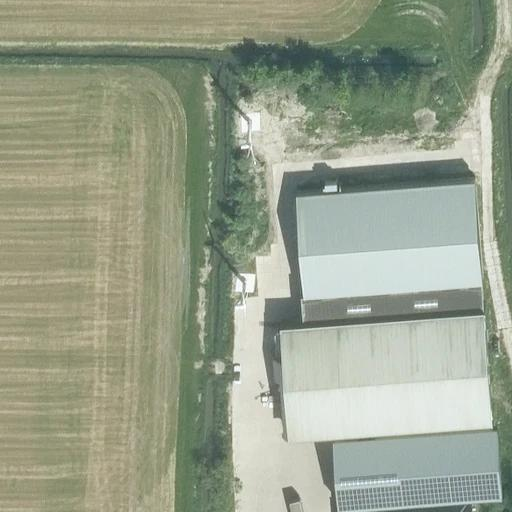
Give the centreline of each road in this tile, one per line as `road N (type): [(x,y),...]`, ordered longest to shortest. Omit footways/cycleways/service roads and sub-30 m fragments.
road 1 (track): [(485,159),(282,175),(290,279),(248,322)]
road 2 (track): [(511,351),(487,243),(485,101),(495,53)]
